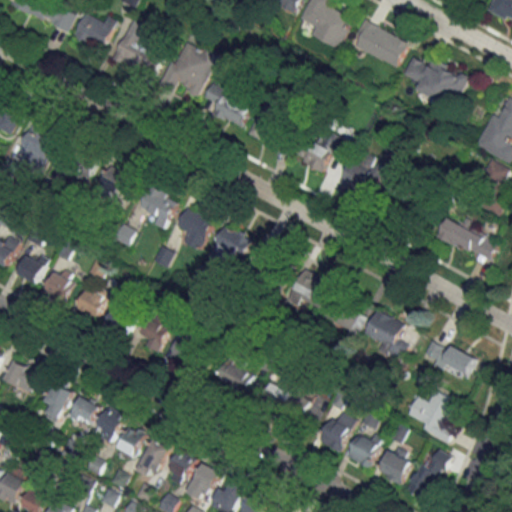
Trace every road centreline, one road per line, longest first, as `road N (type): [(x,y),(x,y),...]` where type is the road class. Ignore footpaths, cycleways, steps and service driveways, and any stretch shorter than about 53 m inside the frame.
road 1 (residential): [(511,328),(0,45)]
road 2 (residential): [(372,511),(0,305)]
road 3 (tertiary): [(458,511),(511,370)]
road 4 (residential): [(511,59),(404,0)]
